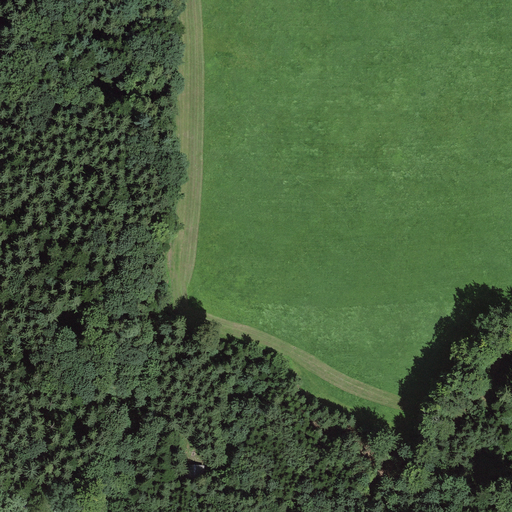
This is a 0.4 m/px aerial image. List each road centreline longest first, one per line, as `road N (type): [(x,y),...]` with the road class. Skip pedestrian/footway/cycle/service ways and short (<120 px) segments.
road 1 (track): [(0,315),(57,317),(85,309),(107,294),(119,272),(133,199),(142,0)]
road 2 (track): [(175,0),(177,155)]
